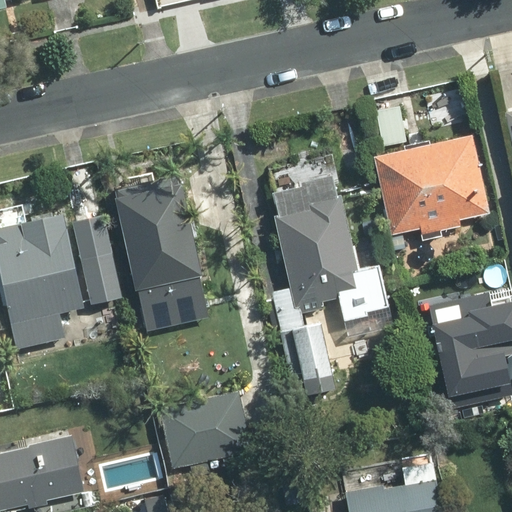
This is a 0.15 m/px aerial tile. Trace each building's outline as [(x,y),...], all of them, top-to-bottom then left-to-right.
[(0,0),(0,8),(9,7),(7,0),(0,0)] [(474,136),(378,158),(395,234),(423,227),(425,234),(463,226),(461,219),(491,212),(474,136)] [(180,176),(118,190),(139,290),(142,289),(150,330),(209,317),(201,277),(204,277),(184,184),(183,185),(180,176)] [(358,271),(342,197),(311,204),(312,210),(278,217),(294,289),(275,293),(298,397),(338,389),(324,323),(306,327),(303,311),(324,306),(323,301),(342,297),(351,337),(393,327),(380,266),(358,271)] [(0,271),(3,271),(19,341),(65,331),(61,313),(86,308),(65,216),(53,219),(52,213),(33,217),(34,223),(0,230),(0,271)] [(120,294),(95,300),(105,348),(130,343),(120,294)] [(511,301),(492,306),(489,294),(434,307),(454,395),(488,388),(490,400),(511,395),(511,393),(504,356),(511,354),(511,301)] [(241,393),(161,410),(174,468),(253,451),(241,393)] [(73,437),(0,452),(0,510),(31,504),(31,507),(48,504),(47,500),(85,492),(73,437)] [(151,458),(108,466),(113,493),(156,486),(151,458)] [(443,511),(436,464),(406,469),(409,488),(386,491),(385,485),(348,492),(351,511),(443,511)]
